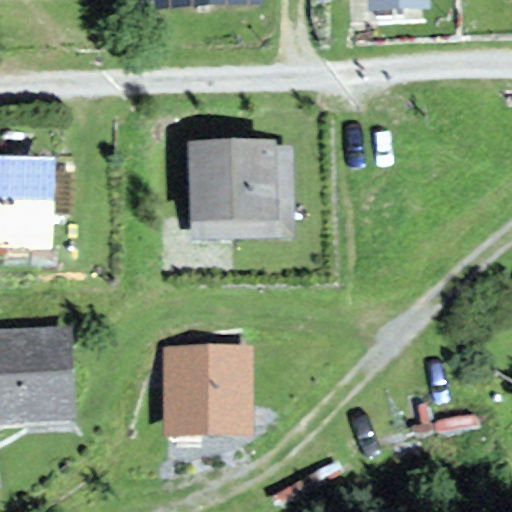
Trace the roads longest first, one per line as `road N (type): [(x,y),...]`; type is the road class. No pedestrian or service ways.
road 1 (track): [(511,65),(0,90)]
road 2 (track): [(511,238),(410,323),(273,457),(177,511)]
road 3 (track): [(410,323),(230,306),(147,317),(80,343)]
